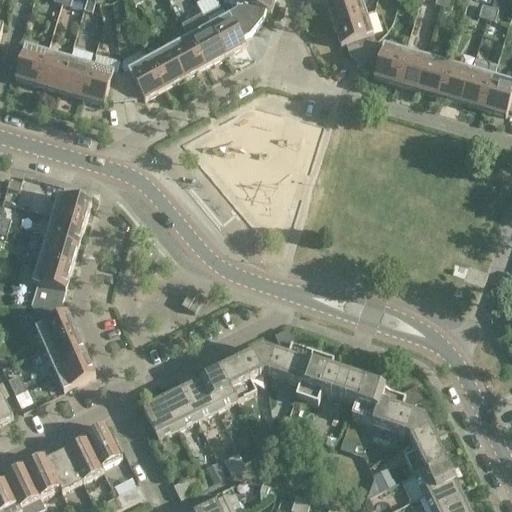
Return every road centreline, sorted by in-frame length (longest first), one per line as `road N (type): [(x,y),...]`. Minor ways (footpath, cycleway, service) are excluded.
road 1 (residential): [(112,168),(78,306),(117,402)]
road 2 (residential): [(511,140),(283,72)]
road 3 (tertiary): [(291,295),(237,278),(142,186),(112,168)]
road 4 (residential): [(117,402),(255,330),(285,311),(291,295)]
road 5 (residential): [(283,72),(258,70),(124,144),(112,168)]
road 6 (tertiary): [(437,343),(397,313),(360,300),(291,295)]
road 7 (tertiary): [(291,295),(437,343)]
road 8 (residential): [(451,356),(473,326),(511,236)]
road 9 (tertiary): [(511,474),(451,356)]
road 10 (residential): [(0,455),(117,402)]
road 11 (residential): [(165,511),(117,402)]
